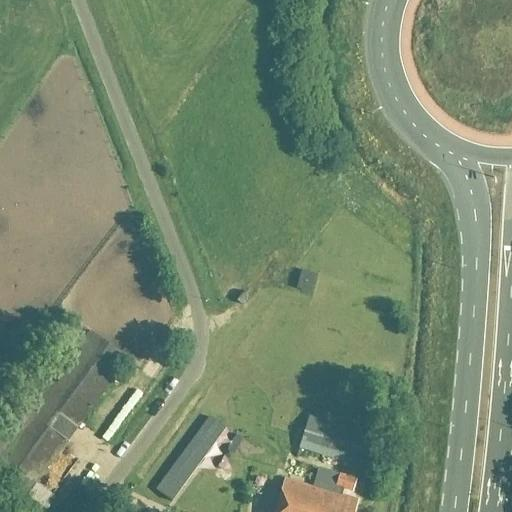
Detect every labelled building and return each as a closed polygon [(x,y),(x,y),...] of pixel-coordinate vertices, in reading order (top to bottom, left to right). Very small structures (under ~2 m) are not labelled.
[(309,292),(313,276),(301,272),(296,288),(309,292)] [(127,360),(89,333),(0,455),(0,456),(37,483),(127,360)] [(138,378),(151,386),(175,349),(163,341),(138,378)] [(102,433),(115,441),(144,397),(132,389),(102,433)] [(309,416),(299,451),(359,470),(370,434),(309,416)] [(76,480),(82,490),(98,480),(92,471),(76,480)] [(284,480),(274,511),(354,511),(357,501),(341,496),(342,492),(352,495),(356,480),(339,475),(333,494),(284,480)]
